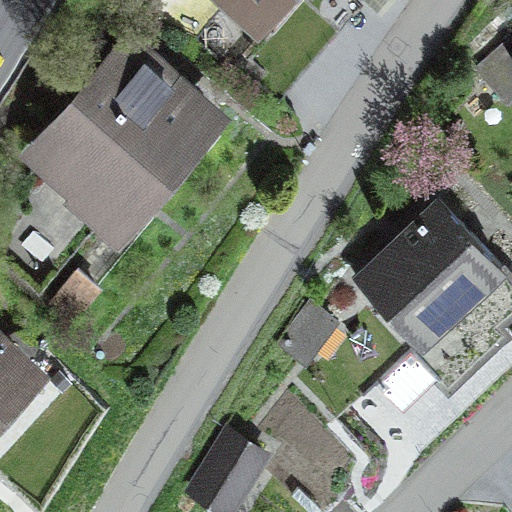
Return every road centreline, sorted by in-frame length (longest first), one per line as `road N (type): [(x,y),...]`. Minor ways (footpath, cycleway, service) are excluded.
road 1 (residential): [(137,511),(448,0)]
road 2 (residential): [(408,511),(511,397)]
